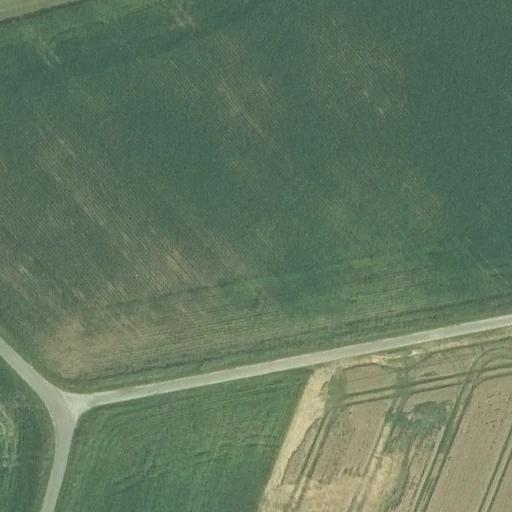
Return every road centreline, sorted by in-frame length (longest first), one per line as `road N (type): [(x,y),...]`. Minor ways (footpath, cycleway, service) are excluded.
road 1 (track): [(511,324),(67,410)]
road 2 (unclassified): [(56,511),(66,486),(67,410),(0,343)]
